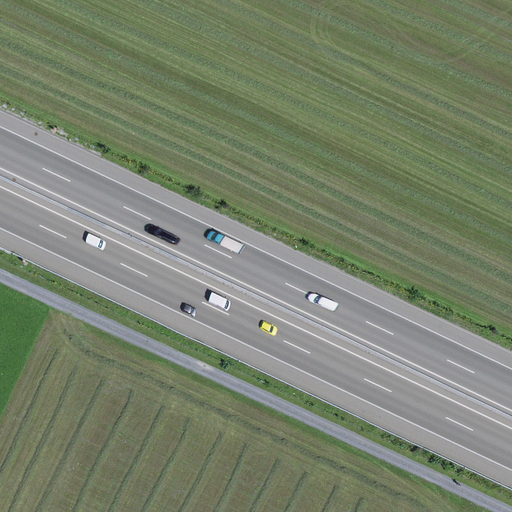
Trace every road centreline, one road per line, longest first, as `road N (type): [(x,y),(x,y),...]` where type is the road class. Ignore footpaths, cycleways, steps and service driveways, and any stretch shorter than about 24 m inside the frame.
road 1 (motorway): [(511,385),(0,142)]
road 2 (motorway): [(0,203),(511,445)]
road 3 (track): [(498,511),(0,273)]
